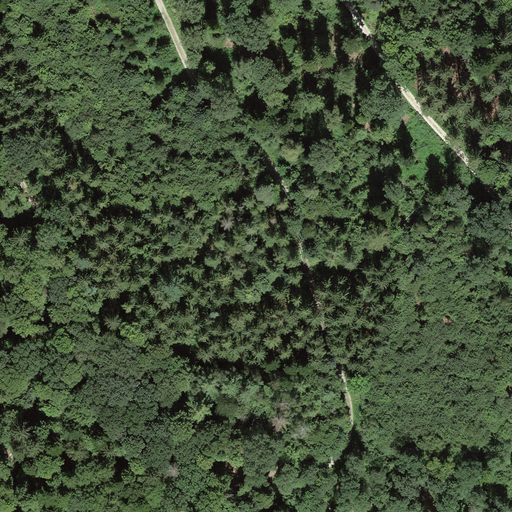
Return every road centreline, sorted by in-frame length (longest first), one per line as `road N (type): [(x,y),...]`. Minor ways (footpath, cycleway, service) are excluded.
road 1 (track): [(157,0),(193,78),(254,143),(288,197),(346,408),(339,451),(265,511)]
road 2 (track): [(0,470),(29,429),(79,306),(78,279),(0,124)]
road 3 (track): [(511,238),(483,179),(416,111),(351,0)]
